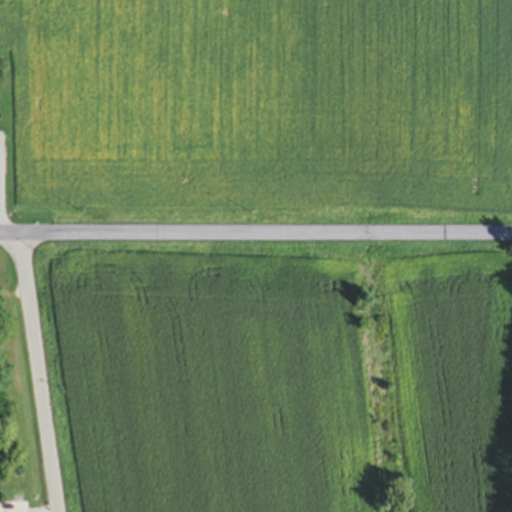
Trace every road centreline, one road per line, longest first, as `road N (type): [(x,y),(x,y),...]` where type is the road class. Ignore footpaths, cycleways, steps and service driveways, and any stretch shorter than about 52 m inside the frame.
road 1 (residential): [(511,234),(0,235)]
road 2 (residential): [(57,511),(16,235)]
